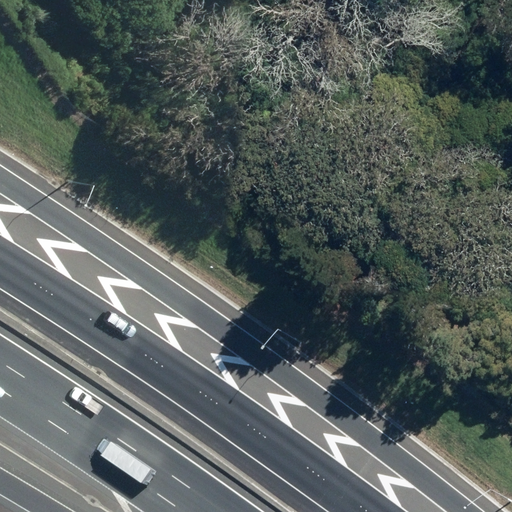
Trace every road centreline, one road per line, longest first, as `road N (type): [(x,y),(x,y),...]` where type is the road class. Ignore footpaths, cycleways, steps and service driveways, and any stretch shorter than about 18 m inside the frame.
road 1 (motorway): [(0,179),(282,371),(464,511)]
road 2 (motorway): [(0,263),(366,511)]
road 3 (motorway): [(221,511),(0,363)]
